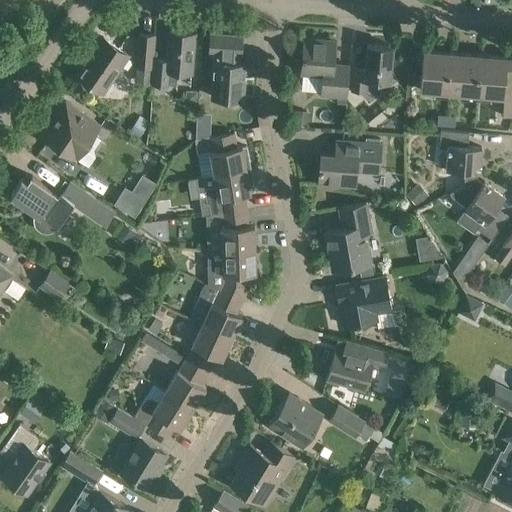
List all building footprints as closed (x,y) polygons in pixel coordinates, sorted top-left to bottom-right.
[(167,60),(155,59),(153,83),(167,85),(167,83),(177,84),(178,72),(192,73),(195,33),(169,31),(167,60)] [(155,34),(139,33),(137,66),(153,68),(155,34)] [(212,96),(224,97),(244,98),(246,62),(238,62),(239,55),(241,55),(243,35),(211,33),(209,53),(215,53),(215,60),(214,60),(212,96)] [(77,75),(102,92),(129,54),(104,37),(77,75)] [(350,66),(334,64),(336,41),(304,38),(301,71),(323,74),(321,93),(347,96),(350,66)] [(352,90),(366,91),(367,79),(390,81),(393,46),(368,43),(366,67),(354,66),(352,86),(352,90)] [(420,89),(452,92),(455,52),(424,49),(420,89)] [(452,92),(484,94),(487,54),(455,52),(452,92)] [(511,56),(487,54),(484,94),(504,96),(503,115),(511,116),(511,109),(511,56)] [(198,90),(187,90),(186,100),(197,101),(198,90)] [(66,100),(42,135),(77,159),(77,158),(89,166),(96,156),(94,149),(101,138),(94,133),(101,124),(66,100)] [(294,109),(292,123),(306,124),(307,111),(294,109)] [(193,111),(192,136),(208,136),(208,111),(193,111)] [(438,115),(438,124),(455,125),(455,116),(438,115)] [(465,170),(464,185),(477,178),(478,171),(480,172),(482,146),(468,145),(469,131),(441,129),(439,147),(449,148),(447,169),(465,170)] [(214,173),(247,168),(243,145),(237,146),(235,132),(209,136),(211,150),(210,150),(214,173)] [(318,184),(333,185),(333,183),(356,185),(357,170),(379,172),(382,143),(342,140),(341,154),(321,152),(318,184)] [(204,214),(247,209),(245,193),(251,192),(247,168),(214,173),(197,176),(201,196),(204,214)] [(11,194),(39,213),(37,216),(37,220),(38,223),(40,227),(43,229),(46,230),(50,229),(53,228),(56,225),(58,223),(74,201),(106,224),(116,210),(71,179),(62,191),(61,191),(59,194),(31,174),(29,177),(30,178),(27,182),(22,178),(11,194)] [(464,185),(476,193),(465,208),(483,220),(478,228),(492,238),(497,231),(508,215),(497,207),(505,195),(485,181),(483,183),(477,178),(464,185)] [(406,193),(417,205),(429,194),(419,182),(406,193)] [(125,186),(115,203),(135,216),(146,199),(125,186)] [(326,230),(333,269),(367,263),(362,233),(371,231),(366,202),(340,206),(343,227),(326,230)] [(222,226),(222,250),(255,249),(255,225),(249,225),(247,209),(221,212),(223,226),(222,226)] [(143,238),(136,233),(137,232),(125,223),(116,235),(128,244),(132,239),(138,244),(143,238)] [(511,253),(511,231),(502,245),(503,246),(495,257),(505,264),(511,253)] [(436,245),(429,246),(431,258),(443,256),(436,245)] [(223,280),(219,288),(243,299),(249,285),(249,273),(256,273),(255,249),(222,250),(223,280)] [(467,252),(456,268),(466,275),(477,259),(467,252)] [(431,264),(427,274),(434,281),(444,280),(447,270),(441,262),(431,264)] [(0,291),(12,274),(0,266),(0,291)] [(40,284),(60,297),(70,283),(50,269),(40,284)] [(483,273),(474,286),(486,294),(495,281),(483,273)] [(339,301),(341,301),(345,326),(365,322),(374,321),(379,320),(378,312),(392,310),(386,276),(355,281),(336,284),(339,301)] [(511,294),(502,285),(494,294),(510,308),(511,305),(511,294)] [(212,301),(202,323),(232,336),(242,314),(237,312),(243,299),(219,288),(213,301),(212,301)] [(483,303),(466,295),(458,310),(475,318),(483,303)] [(155,317),(149,328),(157,332),(163,321),(155,317)] [(193,345),(187,356),(209,370),(217,356),(222,358),(232,336),(202,323),(192,344),(193,345)] [(141,340),(182,364),(187,356),(146,331),(141,340)] [(327,378),(366,389),(374,363),(385,366),(386,365),(389,354),(389,353),(384,351),(347,340),(344,353),(335,350),(327,378)] [(389,354),(386,365),(419,375),(422,364),(389,354)] [(178,369),(165,390),(193,407),(206,387),(201,384),(209,370),(187,356),(179,370),(178,369)] [(511,388),(495,380),(486,398),(511,411),(511,388)] [(193,407),(165,390),(158,401),(151,397),(144,399),(134,415),(145,422),(168,436),(176,424),(181,427),(193,407)] [(22,411),(32,419),(43,401),(32,394),(22,411)] [(324,413),(314,407),(297,397),(293,404),(284,399),(268,425),(303,446),(324,413)] [(329,418),(356,435),(365,421),(338,404),(329,418)] [(109,419),(137,436),(145,422),(134,415),(118,405),(109,419)] [(511,455),(511,462),(497,492),(511,499),(511,420),(504,436),(511,439),(511,455),(511,456),(511,455)] [(1,475),(28,493),(51,460),(34,449),(42,437),(20,422),(0,450),(1,451),(6,444),(17,452),(13,459),(1,475)] [(121,471),(146,487),(167,452),(142,437),(121,471)] [(230,484),(259,502),(274,478),(279,481),(295,455),(272,440),(264,452),(250,443),(239,461),(243,463),(230,484)] [(62,463),(94,483),(103,469),(70,449),(62,463)] [(126,511),(129,507),(99,489),(95,495),(85,511),(126,511)] [(213,504),(226,511),(244,511),(249,505),(223,489),(213,504)]
